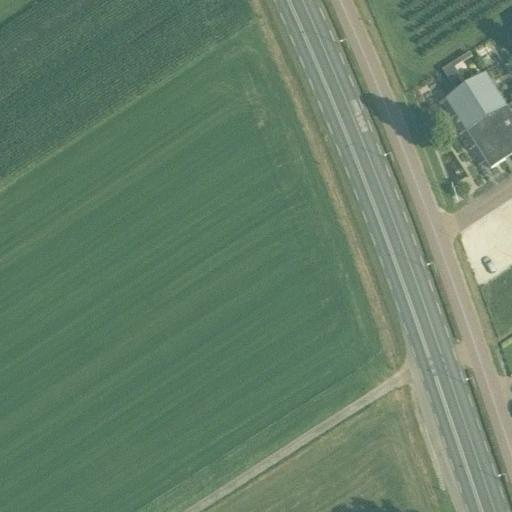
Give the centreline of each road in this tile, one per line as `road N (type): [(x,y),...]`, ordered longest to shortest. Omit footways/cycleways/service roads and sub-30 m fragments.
road 1 (primary): [(482,511),(356,157),(284,0)]
road 2 (unclassified): [(511,433),(433,203),(339,0)]
